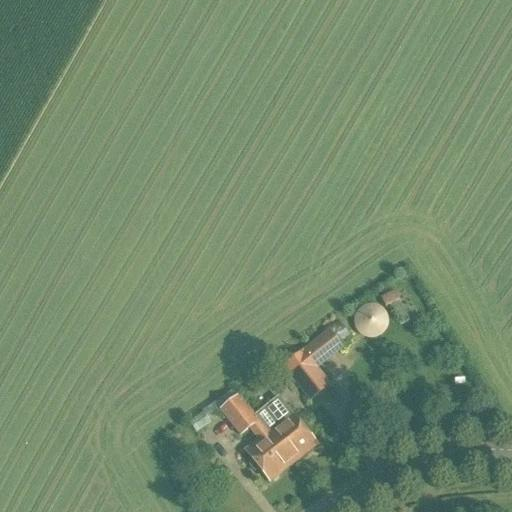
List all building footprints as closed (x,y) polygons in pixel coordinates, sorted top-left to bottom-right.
[(385,309),(399,302),(394,291),(380,298),(385,309)] [(371,333),(389,320),(378,306),(360,319),(371,333)] [(310,403),(331,386),(317,369),(343,349),(328,330),(281,367),(310,403)] [(293,464),(269,432),(268,432),(254,416),(238,395),(218,411),(240,438),(248,430),(257,441),(245,451),(270,483),(293,464)] [(317,445),(291,413),(278,397),(254,416),(268,432),(269,432),(293,464),(317,445)] [(188,499),(200,491),(193,479),(181,487),(188,499)]
